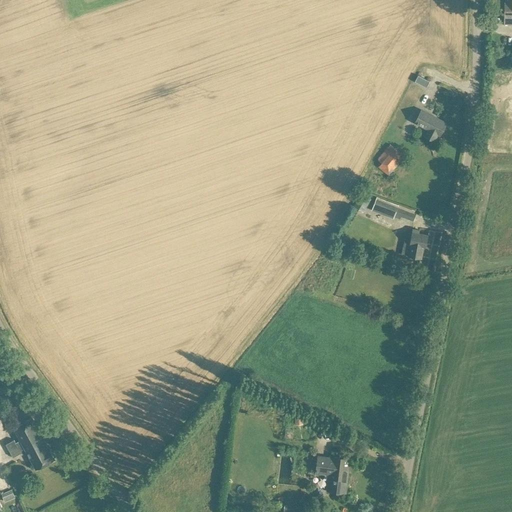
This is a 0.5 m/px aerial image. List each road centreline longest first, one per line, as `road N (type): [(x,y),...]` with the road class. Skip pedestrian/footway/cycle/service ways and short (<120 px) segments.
road 1 (unclassified): [(400,511),(471,142),(476,0)]
road 2 (unclassified): [(130,511),(0,329)]
